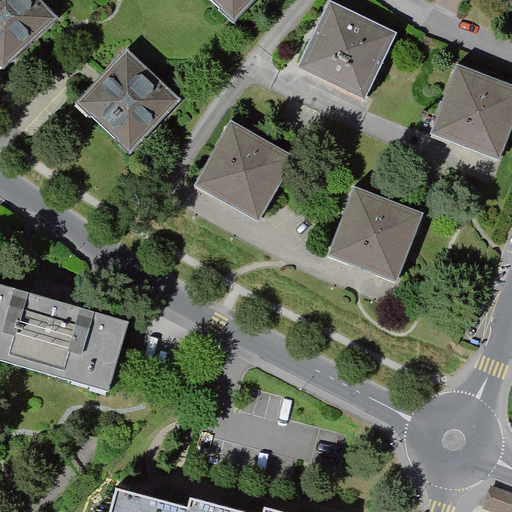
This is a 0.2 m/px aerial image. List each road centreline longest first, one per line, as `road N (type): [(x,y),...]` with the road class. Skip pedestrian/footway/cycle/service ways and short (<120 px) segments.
road 1 (residential): [(0,179),(217,323),(423,425)]
road 2 (residential): [(398,0),(511,56)]
